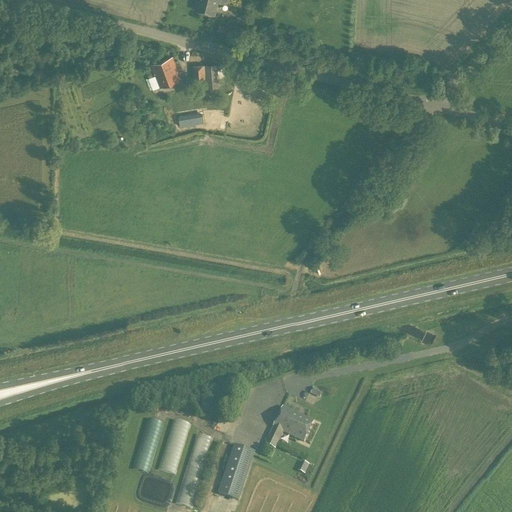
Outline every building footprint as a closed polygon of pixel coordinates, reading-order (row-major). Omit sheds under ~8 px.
[(218,0),(196,0),(194,9),(215,14),(218,0)] [(217,34),(231,37),(234,25),(220,21),(217,34)] [(161,86),(180,79),(172,56),(152,64),(161,86)] [(206,88),(219,87),(217,63),(191,65),(193,82),(206,81),(206,88)] [(218,110),(214,128),(226,130),(226,126),(228,119),(222,117),(223,111),(218,110)] [(401,165),(395,172),(384,183),(392,190),(408,171),(401,165)] [(310,394),(320,399),(323,392),(313,387),(310,394)] [(283,408),(273,428),(269,437),(279,442),(283,433),(304,443),(314,423),(283,408)] [(150,474),(165,424),(148,419),(133,469),(150,474)] [(174,420),(160,471),(177,475),(191,425),(174,420)] [(198,435),(177,504),(190,508),(211,439),(198,435)] [(238,497),(252,453),(235,448),(221,491),(238,497)] [(299,471),(305,474),(309,465),(303,462),(299,471)]
